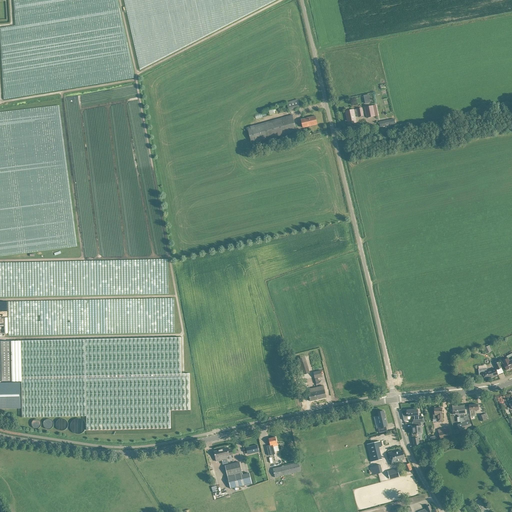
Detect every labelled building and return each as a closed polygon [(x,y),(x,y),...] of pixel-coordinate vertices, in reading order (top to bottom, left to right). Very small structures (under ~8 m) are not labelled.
[(287,102),(289,110),(300,107),(298,99),(287,102)] [(376,105),(365,107),(367,118),(378,115),(376,105)] [(346,111),(348,124),(351,123),(351,124),(352,124),(352,123),(356,122),(355,117),(359,116),(359,117),(364,116),(362,108),(346,111)] [(247,127),(252,144),(297,131),(292,114),(247,127)] [(301,119),(303,128),(317,124),(315,116),(301,119)] [(394,119),(379,122),(380,127),(386,126),(386,125),(390,124),(390,125),(395,124),(394,119)] [(181,337),(85,339),(21,341),(11,341),(0,341),(0,381),(21,381),(22,417),(86,416),(87,430),(171,428),(170,410),(191,410),(190,373),(185,373),(182,373),(181,337)] [(486,353),(492,350),(489,345),(483,348),(486,353)] [(305,357),(294,360),(298,376),(310,373),(305,357)] [(502,361),(504,366),(506,370),(511,367),(511,359),(509,361),(508,358),(502,361)] [(490,370),(487,371),(487,368),(479,369),(479,376),(483,376),(483,378),(491,377),(498,375),(496,368),(490,370)] [(313,372),(315,378),(322,377),(321,370),(313,372)] [(0,408),(21,408),(20,382),(0,382),(0,408)] [(310,401),(319,399),(326,397),(324,386),(317,387),(309,389),(310,393),(308,393),(309,396),(310,401)] [(469,405),(470,410),(470,417),(475,416),(475,410),(478,410),(477,404),(469,405)] [(459,417),(460,417),(461,424),(458,425),(459,429),(471,425),(468,415),(464,416),(464,413),(465,413),(464,406),(457,407),(457,406),(452,406),(453,414),(457,414),(457,415),(459,417)] [(434,408),(435,414),(433,415),(433,419),(437,419),(440,419),(440,421),(443,421),(442,408),(434,408)] [(412,423),(415,423),(421,423),(425,422),(424,417),(418,417),(418,409),(410,410),(410,409),(407,410),(406,410),(407,416),(411,416),(411,423),(412,423)] [(379,416),(378,416),(381,428),(379,428),(380,433),(387,431),(386,427),(387,426),(385,418),(384,411),(378,412),(379,416)] [(479,416),(481,421),(488,419),(486,413),(479,416)] [(422,432),(421,423),(415,423),(412,423),(412,426),(412,434),(416,434),(417,434),(420,434),(422,432)] [(450,436),(449,431),(438,434),(440,439),(450,436)] [(266,446),(268,451),(269,456),(275,454),(273,447),(278,446),(277,442),(276,437),(269,439),(270,445),(266,446)] [(380,441),(367,444),(371,462),(382,459),(379,448),(382,447),(381,444),(380,441)] [(248,454),(259,452),(257,445),(246,447),(248,454)] [(222,460),(223,464),(228,463),(227,459),(226,456),(229,455),(233,454),(232,449),(228,450),(228,448),(220,450),(222,460)] [(389,453),(392,464),(400,462),(399,459),(404,458),(402,451),(397,452),(397,451),(395,452),(395,451),(389,453)] [(242,474),(240,462),(225,465),(231,488),(252,483),(249,473),(242,474)] [(277,467),(273,468),(275,478),(285,475),(289,474),(301,471),(299,462),(282,466),(277,467)] [(380,464),(371,467),(373,475),(382,473),(380,464)] [(390,479),(399,476),(397,468),(388,471),(390,479)]
